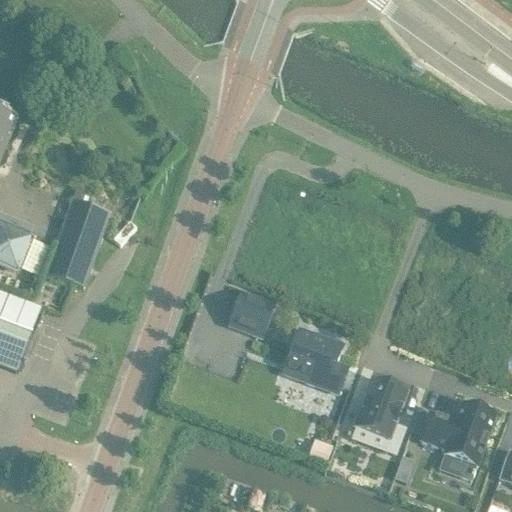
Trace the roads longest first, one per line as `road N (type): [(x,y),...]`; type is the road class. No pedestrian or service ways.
road 1 (residential): [(238,93),(88,511)]
road 2 (unclassified): [(511,214),(429,192),(238,93)]
road 3 (secondary): [(374,0),(511,91)]
road 4 (unclassified): [(238,93),(201,74),(118,0)]
